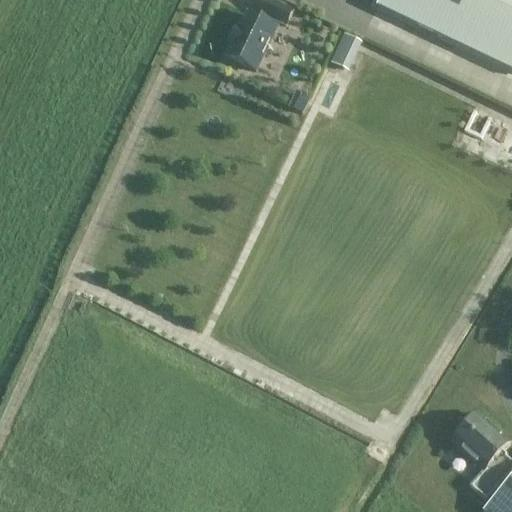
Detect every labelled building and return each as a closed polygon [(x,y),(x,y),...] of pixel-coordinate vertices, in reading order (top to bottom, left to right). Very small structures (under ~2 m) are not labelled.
[(266,0),(259,15),(262,16),(259,21),(246,15),(238,30),(236,29),(230,42),(232,43),(225,58),(254,72),(275,29),(273,28),(275,23),(284,27),(291,13),(266,0)] [(511,0),(383,0),(380,9),(511,71),(511,0)] [(351,70),(364,42),(344,33),(331,62),(351,70)] [(471,485),(487,499),(511,469),(511,460),(503,452),(511,443),(478,413),(452,441),(484,470),(471,485)] [(511,511),(511,483),(486,511),(511,511)]
